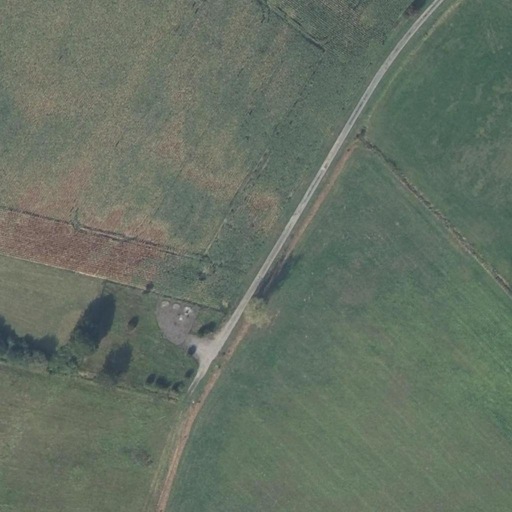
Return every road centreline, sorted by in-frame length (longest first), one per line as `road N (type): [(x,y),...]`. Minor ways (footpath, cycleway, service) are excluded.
road 1 (unclassified): [(440,0),(407,35),(190,395)]
road 2 (track): [(190,395),(144,511)]
